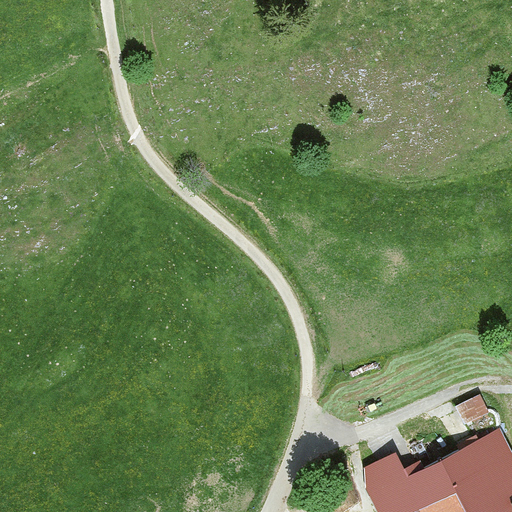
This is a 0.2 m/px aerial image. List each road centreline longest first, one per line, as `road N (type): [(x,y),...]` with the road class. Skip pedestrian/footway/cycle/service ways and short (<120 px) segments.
road 1 (track): [(306,397),(304,339),(276,278),(161,166),(133,122),(106,0)]
road 2 (residential): [(271,511),(301,437),(306,397)]
